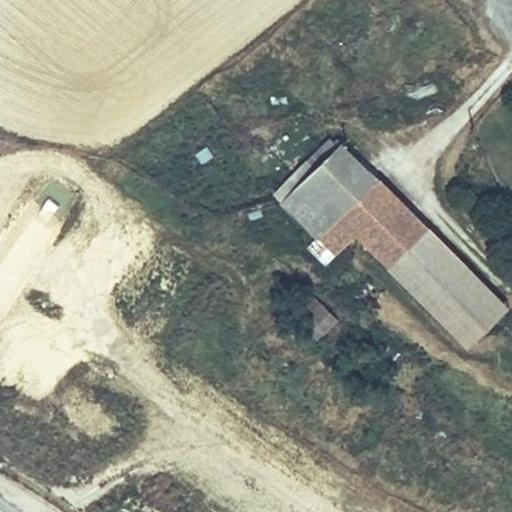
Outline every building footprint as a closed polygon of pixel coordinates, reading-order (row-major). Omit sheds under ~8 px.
[(317,167),(344,141),(338,134),(335,139),(331,136),(308,158),(317,167)] [(394,226),(411,211),(344,141),(317,167),(284,199),(336,254),(358,231),(392,266),(413,243),(394,226)] [(492,292),(411,211),(394,226),(413,243),(392,266),(460,336),(479,317),(473,310),(492,292)] [(494,289),(492,292),(473,310),(479,317),(460,336),(468,344),(509,304),(494,289)] [(300,323),(321,303),(312,293),(291,313),(300,323)] [(335,318),(321,303),(300,323),(314,338),(335,318)] [(358,456),(383,425),(365,410),(340,442),(358,456)]
